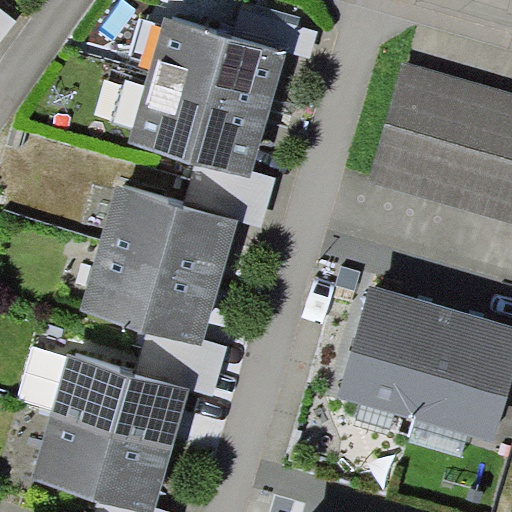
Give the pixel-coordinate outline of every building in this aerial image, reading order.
[(242,1),(233,37),(291,53),(301,18),(242,1)] [(0,7),(0,42),(17,21),(0,7)] [(233,37),(165,17),(146,80),(268,114),(287,53),(233,37)] [(511,92),(404,62),(370,180),(511,221),(511,92)] [(252,171),(268,114),(146,80),(128,143),(197,162),(250,177),(252,171)] [(275,178),(252,171),(250,177),(197,162),(185,205),(238,220),(262,227),(275,178)] [(117,185),(99,246),(220,282),(238,220),(185,205),(117,185)] [(220,282),(99,246),(80,311),(148,331),(201,346),(203,339),(220,282)] [(361,271),(342,266),(337,285),(355,290),(361,271)] [(394,413),(415,419),(449,307),(370,284),(337,396),(362,403),(394,413)] [(511,378),(511,325),(449,307),(415,419),(468,434),(493,442),(511,378)] [(226,346),(203,339),(201,346),(148,331),(136,373),(189,389),(212,395),(226,346)] [(136,373),(68,355),(50,417),(172,451),(189,389),(136,373)] [(388,433),(394,413),(362,403),(355,423),(388,433)] [(154,511),(156,508),(172,451),(50,417),(33,480),(100,499),(145,511),(154,511)] [(461,458),(468,434),(415,419),(408,443),(461,458)] [(170,511),(156,508),(154,511),(145,511),(100,499),(96,511),(170,511)]
